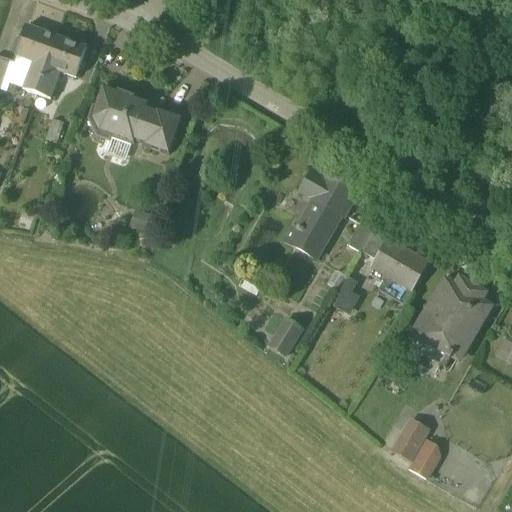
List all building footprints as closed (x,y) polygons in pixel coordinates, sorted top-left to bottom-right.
[(57,42),(27,31),(16,61),(33,67),(23,93),(37,98),(57,42)] [(86,52),(57,42),(37,98),(50,103),(59,79),(58,76),(76,82),(86,52)] [(0,90),(8,65),(0,62),(0,90)] [(147,107),(130,102),(129,103),(117,99),(118,97),(101,91),(94,111),(96,111),(92,123),(98,136),(107,139),(114,135),(132,142),(129,148),(132,149),(133,145),(142,148),(142,150),(167,159),(180,123),(155,114),(154,115),(145,112),(147,107)] [(64,127),(53,123),(46,142),(58,146),(64,127)] [(352,201),(325,185),(324,186),(310,178),(300,195),(313,203),(296,233),(291,231),(283,245),(315,264),(352,201)] [(372,205),(347,247),(360,255),(371,236),(384,212),(372,205)] [(150,232),(155,216),(135,210),(130,226),(150,232)] [(397,219),(384,212),(371,236),(387,245),(388,242),(389,242),(391,238),(387,236),(397,219)] [(427,265),(389,242),(387,245),(372,270),(411,293),(427,265)] [(347,277),(335,306),(353,314),(360,296),(353,293),(358,281),(347,277)] [(478,305),(468,299),(472,293),(471,292),(470,293),(447,280),(415,334),(439,348),(437,351),(446,357),(442,365),(446,368),(451,360),(458,364),(486,315),(476,309),(478,305)] [(302,331),(287,321),(270,348),(285,358),(302,331)] [(511,339),(508,337),(495,359),(510,367),(511,364),(511,339)] [(417,428),(409,430),(395,454),(412,464),(429,435),(417,428)] [(442,454),(425,444),(411,468),(428,478),(442,454)]
